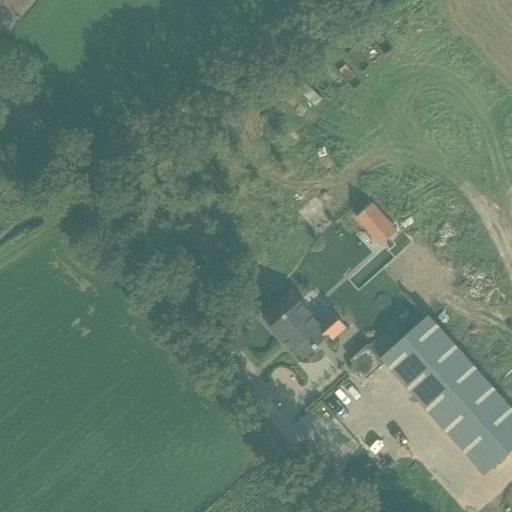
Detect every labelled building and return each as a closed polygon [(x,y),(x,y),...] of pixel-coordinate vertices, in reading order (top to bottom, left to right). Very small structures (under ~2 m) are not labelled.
[(369,229),(384,247),(398,236),(383,217),(369,229)] [(296,291),(318,285),(314,270),(291,276),(296,291)] [(258,317),(300,364),(341,328),(322,308),(311,317),(287,291),(258,317)] [(511,463),(511,401),(441,318),(389,362),(491,481),(511,463)] [(379,348),(390,361),(403,349),(391,336),(379,348)] [(357,364),(374,382),(392,365),(374,348),(357,364)] [(502,371),(509,364),(492,348),(485,356),(502,371)] [(388,463),(398,471),(406,460),(396,452),(388,463)]
